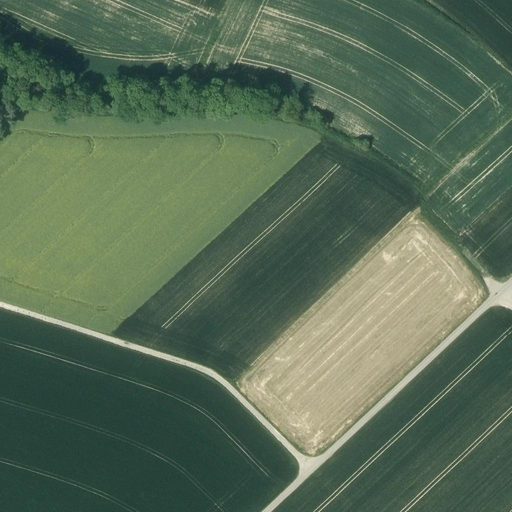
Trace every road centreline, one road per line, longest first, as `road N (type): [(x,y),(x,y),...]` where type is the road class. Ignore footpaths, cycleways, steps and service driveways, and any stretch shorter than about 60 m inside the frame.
road 1 (track): [(309,470),(212,376),(0,306)]
road 2 (track): [(511,283),(266,511)]
road 3 (track): [(511,116),(434,184),(422,212),(511,307)]
